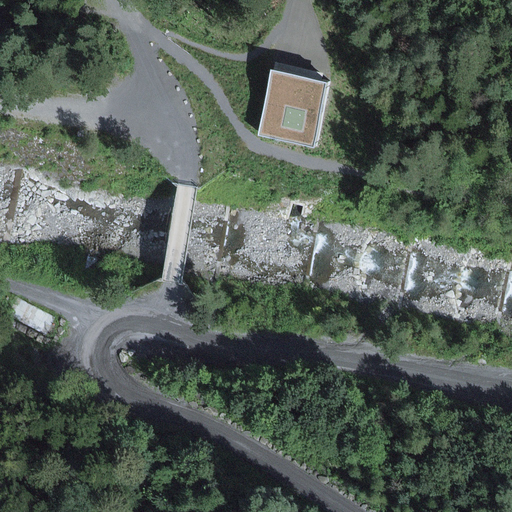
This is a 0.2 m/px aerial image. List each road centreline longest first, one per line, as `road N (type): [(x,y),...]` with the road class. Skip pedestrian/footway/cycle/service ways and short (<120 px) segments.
road 1 (track): [(511,387),(120,317),(81,328),(85,366),(340,511)]
road 2 (track): [(511,209),(252,142),(199,70),(153,34)]
road 3 (track): [(159,324),(186,185),(180,133),(127,13)]
road 4 (track): [(0,99),(170,112)]
